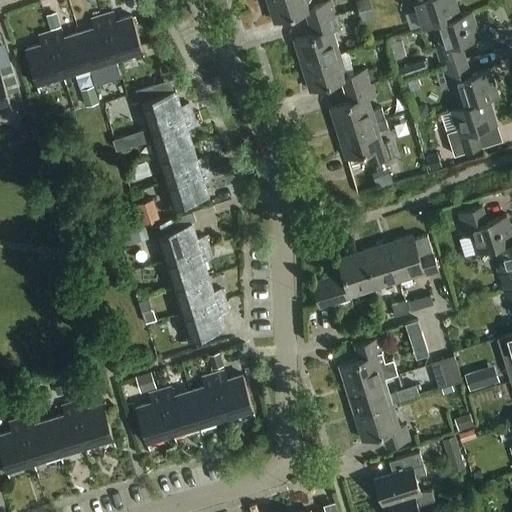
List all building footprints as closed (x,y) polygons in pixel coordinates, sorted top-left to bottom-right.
[(311,9),(307,0),(267,0),(274,22),(306,13),(309,24),(335,16),(331,3),(311,9)] [(360,0),(357,1),(362,21),(375,17),(370,0),(360,0)] [(422,30),(434,26),(433,26),(460,17),(454,0),(407,0),(411,12),(416,11),(422,30)] [(47,15),(51,31),(62,28),(57,12),(47,15)] [(102,17),(116,61),(143,53),(141,45),(132,17),(117,22),(114,13),(102,17)] [(435,46),(442,69),(465,62),(460,46),(479,40),(471,13),(460,17),(433,26),(434,26),(439,45),(435,46)] [(294,40),(302,66),(339,55),(332,32),(339,30),(335,16),(309,24),(312,35),(294,40)] [(90,70),(116,61),(102,17),(91,20),(94,29),(79,34),(90,70)] [(61,30),(50,33),(64,78),(90,70),(79,34),(64,38),(61,30)] [(64,78),(50,33),(38,37),(41,45),(25,50),(37,86),(64,78)] [(151,42),(141,45),(143,53),(144,57),(155,53),(151,42)] [(342,82),(346,93),(371,85),(367,72),(346,78),(339,55),(302,66),(310,92),(342,82)] [(424,60),(399,68),(403,78),(427,69),(424,60)] [(454,90),(460,108),(460,109),(488,100),(489,100),(498,98),(489,71),(470,77),(465,62),(442,69),(449,92),(454,90)] [(0,106),(10,104),(7,94),(18,91),(19,90),(11,64),(10,64),(0,67),(0,106)] [(368,71),(371,83),(378,82),(374,70),(368,71)] [(154,84),(136,90),(140,102),(139,102),(147,129),(191,115),(188,104),(180,106),(175,91),(158,97),(154,84)] [(331,110),(338,134),(386,120),(382,108),(372,112),(368,100),(375,98),(371,85),(346,93),(349,104),(331,110)] [(81,90),(86,107),(99,103),(94,86),(81,90)] [(452,133),(448,134),(455,157),(459,156),(483,148),(478,133),(497,127),(489,100),(488,100),(460,109),(460,108),(450,112),(456,131),(452,133)] [(423,104),(415,107),(419,118),(431,114),(428,108),(423,104)] [(147,129),(156,156),(191,145),(187,129),(195,127),(191,115),(147,129)] [(386,120),(338,134),(346,160),(365,154),(369,166),(394,158),(390,144),(383,146),(378,130),(388,127),(386,120)] [(16,126),(21,140),(33,136),(28,122),(16,126)] [(114,139),(117,151),(142,143),(139,131),(114,139)] [(196,159),(191,145),(156,156),(164,181),(208,168),(204,157),(196,159)] [(438,153),(426,157),(430,170),(442,166),(438,153)] [(208,168),(164,181),(172,209),(208,198),(203,181),(211,179),(208,168)] [(511,244),(511,238),(506,217),(486,223),(482,207),(458,214),(465,237),(471,235),(477,256),(496,250),(496,249),(511,244)] [(156,208),(139,213),(143,225),(160,219),(156,208)] [(172,218),(145,226),(149,237),(155,235),(164,262),(208,248),(205,236),(196,239),(191,224),(175,229),(172,218)] [(139,229),(126,233),(130,245),(142,241),(139,229)] [(413,237),(387,245),(399,281),(424,274),(425,276),(438,272),(431,248),(427,235),(414,239),(413,237)] [(497,269),(504,293),(511,290),(511,244),(496,249),(496,250),(501,268),(497,269)] [(387,245),(363,252),(375,289),(399,281),(387,245)] [(164,262),(172,289),(208,277),(203,262),(212,259),(208,248),(164,262)] [(375,289),(363,252),(338,260),(343,276),(312,286),(319,308),(351,299),(350,297),(375,289)] [(172,289),(180,315),(225,301),(222,290),(213,292),(208,277),(172,289)] [(147,295),(138,298),(138,299),(141,309),(151,306),(147,295)] [(431,295),(408,302),(411,311),(423,307),(434,304),(431,295)] [(396,317),(409,312),(405,300),(392,304),(396,317)] [(225,301),(180,315),(188,342),(225,330),(220,315),(228,312),(225,301)] [(405,324),(410,339),(423,335),(418,320),(405,324)] [(511,334),(498,339),(511,381),(511,380),(511,334)] [(339,366),(346,391),(384,379),(398,374),(394,359),(384,362),(377,339),(354,346),(359,360),(339,366)] [(209,355),(213,369),(224,366),(219,352),(209,355)] [(453,356),(442,360),(450,386),(462,382),(454,356),(453,356)] [(439,389),(450,386),(442,360),(431,364),(439,389)] [(480,370),(465,375),(470,391),(485,386),(480,370)] [(213,375),(226,420),(253,412),(242,375),(227,380),(224,371),(213,375)] [(151,372),(135,377),(140,393),(156,388),(151,372)] [(204,387),(189,392),(200,428),(226,420),(213,375),(202,378),(204,387)] [(346,391),(354,416),(391,404),(401,401),(397,390),(388,393),(384,379),(346,391)] [(68,384),(73,400),(85,396),(80,380),(68,384)] [(66,384),(55,387),(55,389),(57,396),(68,392),(66,386),(66,384)] [(397,390),(401,401),(420,395),(416,384),(397,390)] [(172,388),(160,391),(174,436),(200,428),(189,392),(174,396),(172,388)] [(174,436),(160,391),(149,395),(152,403),(136,408),(147,444),(174,436)] [(19,399),(14,401),(14,403),(17,411),(28,408),(29,408),(26,398),(26,397),(23,398),(19,399)] [(72,404),(86,449),(113,440),(102,404),(86,409),(84,400),(72,404)] [(64,416),(49,420),(60,457),(86,449),(72,404),(61,407),(64,416)] [(391,404),(354,416),(362,441),(382,435),(386,449),(409,442),(404,428),(399,429),(391,404)] [(470,413),(457,417),(462,429),(474,425),(470,413)] [(31,416),(20,420),(33,465),(60,457),(49,420),(34,425),(31,416)] [(33,465),(20,420),(8,423),(11,432),(0,435),(0,451),(7,473),(33,465)] [(473,429),(459,434),(462,443),(465,442),(467,441),(477,438),(473,429)] [(443,440),(450,463),(463,459),(456,435),(443,440)] [(398,473),(374,480),(382,506),(389,504),(391,511),(421,511),(419,505),(434,500),(432,491),(419,491),(415,478),(425,475),(423,466),(419,454),(395,461),(398,473)] [(482,471),(473,473),(476,483),(484,480),(482,471)]
